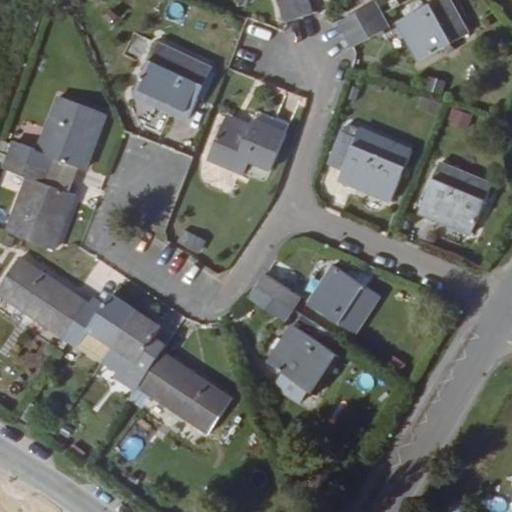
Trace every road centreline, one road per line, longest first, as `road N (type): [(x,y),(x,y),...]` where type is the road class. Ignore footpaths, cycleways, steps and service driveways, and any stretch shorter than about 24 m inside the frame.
road 1 (residential): [(291,203),(216,304),(109,235),(140,156)]
road 2 (residential): [(504,305),(381,511)]
road 3 (residential): [(291,203),(504,305)]
road 4 (residential): [(309,63),(326,94),(291,203)]
